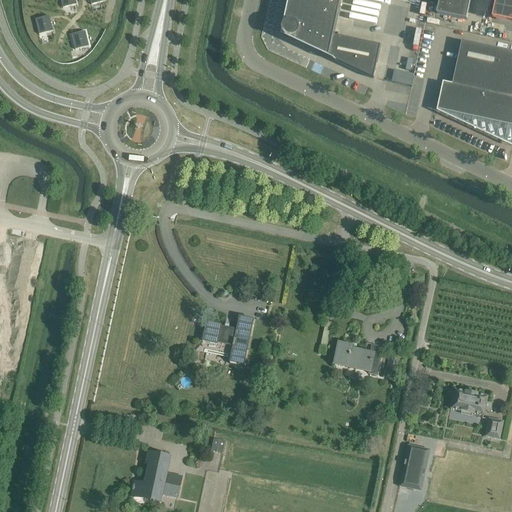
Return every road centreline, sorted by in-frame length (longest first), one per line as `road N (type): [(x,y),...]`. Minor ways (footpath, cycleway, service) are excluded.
road 1 (unclassified): [(511,186),(258,67),(242,44),(250,0)]
road 2 (secondary): [(55,511),(115,229)]
road 3 (primary): [(511,283),(353,211)]
road 4 (residential): [(167,208),(337,243)]
road 5 (primary): [(109,112),(32,90),(0,55)]
